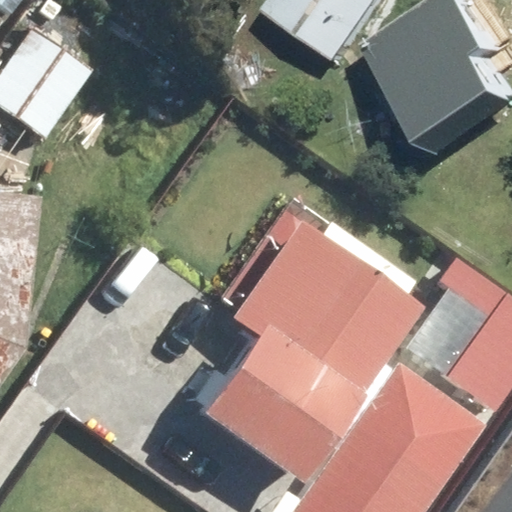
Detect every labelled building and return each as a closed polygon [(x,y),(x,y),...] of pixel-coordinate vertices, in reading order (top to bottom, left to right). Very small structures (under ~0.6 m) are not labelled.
[(385,0),(283,0),(273,14),(341,62),(385,0)] [(511,77),(462,0),(448,0),(379,44),(444,145),(511,101),(511,77)] [(29,29),(0,69),(0,115),(41,144),(92,73),(29,29)] [(0,383),(18,357),(36,201),(24,200),(27,172),(0,168),(0,383)] [(428,295),(294,212),(224,325),(245,338),(192,424),(308,497),(298,511),(426,511),(511,375),(511,301),(449,262),(428,295)]
